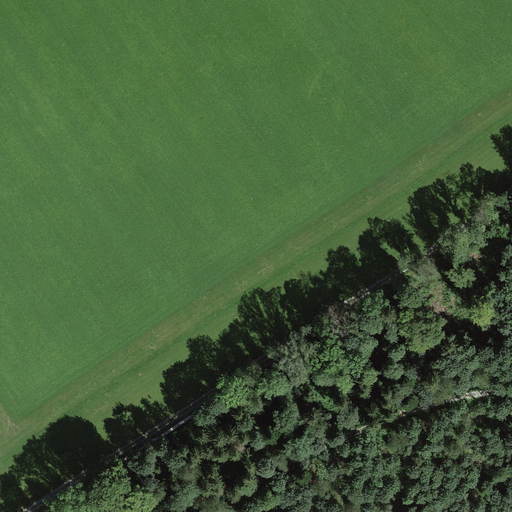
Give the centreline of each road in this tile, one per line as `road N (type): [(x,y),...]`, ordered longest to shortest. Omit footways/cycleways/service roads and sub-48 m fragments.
road 1 (track): [(30,511),(374,284),(511,171)]
road 2 (track): [(206,511),(291,455),(444,399),(511,391)]
